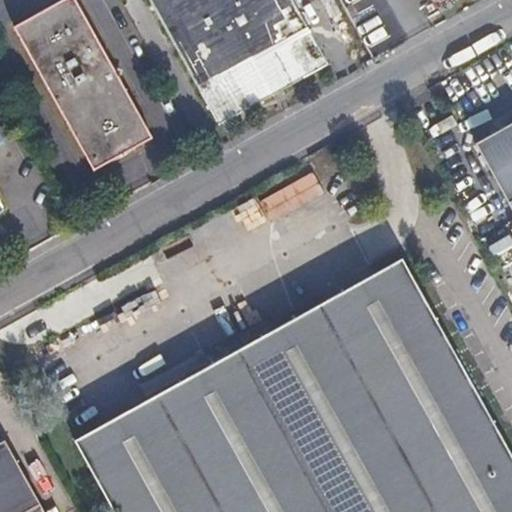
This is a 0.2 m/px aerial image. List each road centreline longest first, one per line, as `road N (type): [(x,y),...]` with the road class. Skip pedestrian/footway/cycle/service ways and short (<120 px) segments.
road 1 (unknown): [(389,208),(390,217),(326,254),(74,390)]
road 2 (unknown): [(511,395),(389,208)]
road 3 (unknown): [(198,187),(94,0)]
road 4 (unknown): [(376,88),(389,208)]
